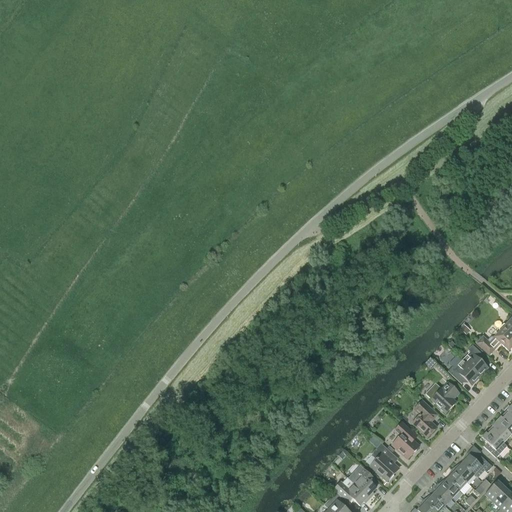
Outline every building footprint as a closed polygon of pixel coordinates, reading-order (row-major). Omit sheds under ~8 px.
[(511,321),(511,320),(506,325),(503,325),(498,330),(498,334),(494,338),(491,338),(487,342),(482,338),(476,345),(481,350),(486,345),(493,352),(500,344),(508,352),(511,347),(511,321)] [(463,327),(460,331),(466,336),(470,332),(463,327)] [(479,378),(487,369),(482,364),(486,359),(472,346),(467,351),(469,353),(462,362),(479,378)] [(471,387),(479,378),(462,362),(454,370),(452,368),(447,373),(461,386),(465,381),(471,387)] [(436,365),(431,370),(445,383),(450,378),(436,365)] [(431,401),(430,401),(445,415),(455,404),(452,401),(458,394),(447,384),(441,390),(435,385),(425,395),(431,401)] [(437,416),(428,408),(421,402),(422,404),(416,411),(420,415),(412,424),(427,439),(436,429),(430,423),(437,416)] [(511,408),(510,407),(503,415),(511,423),(511,408)] [(511,434),(511,423),(503,415),(496,423),(510,436),(511,434)] [(510,436),(496,423),(488,431),(503,444),(510,436)] [(407,461),(419,448),(410,439),(413,435),(401,424),(394,433),(399,438),(391,446),(407,461)] [(503,444),(488,431),(479,441),(485,446),(483,448),(496,460),(507,448),(503,444)] [(390,462),(394,457),(391,454),(386,450),(380,445),(373,454),(373,458),(376,461),(369,467),(376,473),(375,474),(379,478),(380,477),(386,483),(398,470),(390,462)] [(474,476),(473,477),(477,480),(484,472),(487,473),(491,468),(478,455),(473,460),(467,454),(462,461),(464,463),(462,465),(474,476)] [(462,465),(460,467),(458,465),(452,470),(454,473),(466,484),(473,477),(474,476),(462,465)] [(357,481),(353,485),(369,500),(373,495),(371,494),(375,490),(368,483),(372,478),(360,467),(353,474),(354,478),(357,481)] [(459,492),(466,484),(454,473),(452,470),(447,477),(449,479),(447,481),(459,492)] [(369,500),(353,485),(346,479),(342,484),(341,482),(333,490),(335,493),(338,495),(347,504),(348,505),(352,500),(359,507),(363,503),(364,504),(369,500)] [(459,492),(447,481),(445,482),(443,481),(437,486),(440,489),(452,500),(459,492)] [(492,503),(504,489),(497,482),(484,496),(492,503)] [(440,489),(437,486),(433,493),(434,495),(432,496),(444,508),(452,500),(440,489)] [(492,503),(499,510),(511,496),(504,489),(492,503)] [(347,504),(338,495),(335,493),(323,506),(328,511),(329,511),(346,511),(343,508),(347,504)] [(471,495),(468,499),(473,503),(476,500),(471,495)] [(440,511),(444,508),(432,496),(430,498),(428,497),(422,502),(425,504),(432,511),(440,511)] [(511,496),(499,510),(501,511),(511,511),(511,496)] [(470,507),(473,503),(468,499),(464,502),(470,507)]
